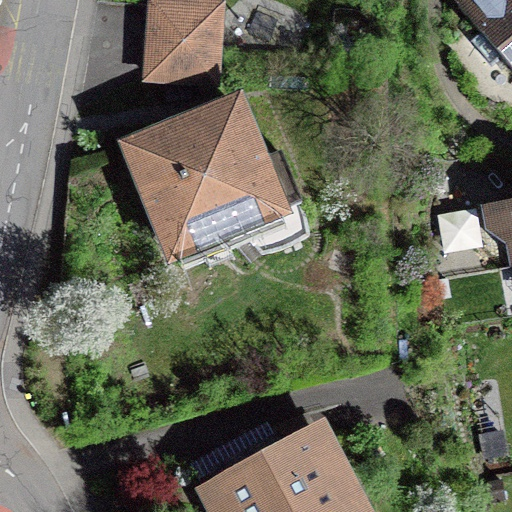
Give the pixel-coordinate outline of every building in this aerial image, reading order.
[(511,0),(466,0),(458,7),(480,34),(471,42),(491,65),(500,57),(511,70),(511,0)] [(219,9),(153,5),(151,41),(216,45),(219,9)] [(216,45),(151,41),(148,77),(214,82),(216,45)] [(168,135),(131,150),(174,254),(226,233),(229,240),(250,263),(261,255),(283,249),(296,244),(308,236),(305,220),(301,204),(281,153),(258,162),(236,107),(196,123),(194,119),(166,131),(168,135)] [(511,203),(494,206),(497,230),(508,237),(511,236),(511,203)] [(203,489),(214,511),(359,511),(319,436),(266,464),(263,458),(203,489)]
